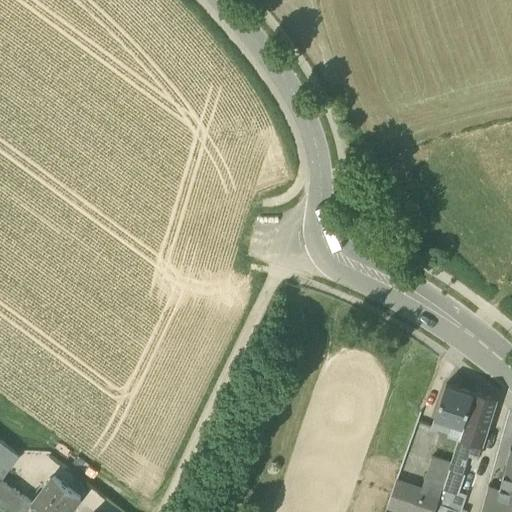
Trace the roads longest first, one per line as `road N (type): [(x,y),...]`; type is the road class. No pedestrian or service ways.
road 1 (unclassified): [(167,511),(287,256),(325,245)]
road 2 (residential): [(325,245),(310,129),(269,57),(216,0)]
road 3 (residential): [(511,370),(325,245)]
